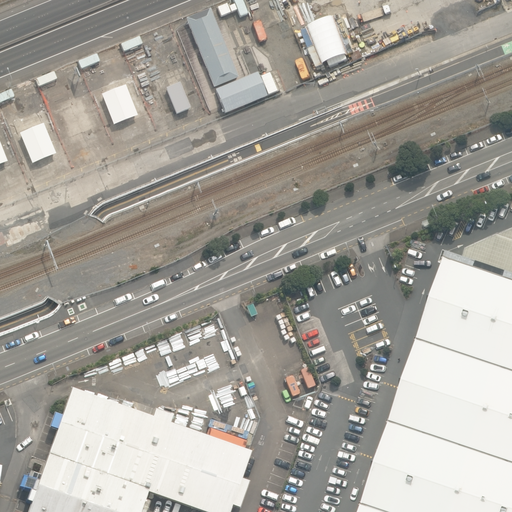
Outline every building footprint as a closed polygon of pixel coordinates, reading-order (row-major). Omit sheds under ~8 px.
[(217,9),(222,20),(237,14),(240,21),(250,17),(242,0),(231,0),(233,3),(217,9)] [(210,11),(186,21),(214,88),(238,79),(210,11)] [(142,37),(119,47),(123,56),(146,46),(142,37)] [(337,44),(306,58),(315,79),(346,66),(337,44)] [(99,55),(76,64),(81,73),(103,64),(99,55)] [(55,73),(32,82),(36,91),(58,82),(55,73)] [(258,74),(216,91),(226,114),(267,98),(258,74)] [(12,91),(0,95),(0,106),(16,100),(12,91)] [(0,132),(0,192),(20,185),(0,132)] [(511,511),(511,234),(447,262),(363,511),(511,511)] [(319,313),(295,323),(294,323),(316,380),(334,373),(337,383),(331,385),(334,391),(356,382),(343,347),(334,351),(319,313)] [(146,511),(150,503),(146,502),(148,496),(193,511),(230,511),(232,509),(239,511),(249,484),(242,482),(251,454),(170,426),(173,418),(155,412),(152,420),(72,391),(63,418),(54,415),(49,430),(57,433),(42,476),(34,473),(32,480),(24,477),(20,489),(30,493),(26,504),(32,506),(29,511),(146,511)]
